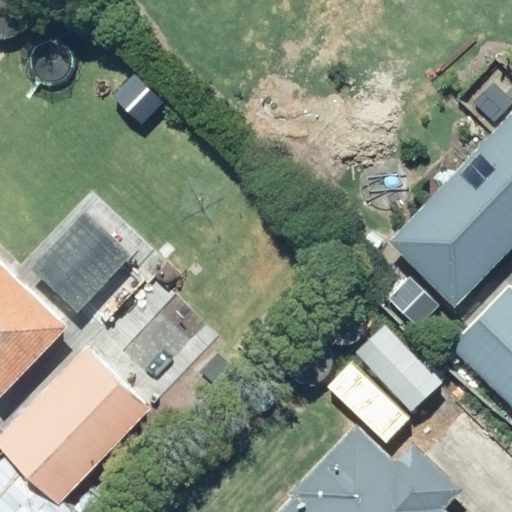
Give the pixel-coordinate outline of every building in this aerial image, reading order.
[(511,128),(401,240),(473,309),(511,267),(511,128)] [(251,226),(292,265),(314,242),(273,203),(251,226)] [(138,251),(85,205),(30,269),(83,315),(138,251)] [(0,380),(21,401),(89,328),(0,245),(0,380)] [(314,261),(296,280),(308,291),(326,273),(314,261)] [(410,299),(432,322),(452,304),(430,280),(410,299)] [(511,300),(463,352),(511,398),(511,300)] [(0,511),(90,511),(80,503),(165,409),(98,348),(10,445),(21,455),(0,478),(0,511)] [(227,404),(199,433),(220,454),(248,424),(227,404)] [(299,511),(463,511),(462,511),(479,493),(431,448),(415,464),(374,425),(303,500),(307,504),(299,511)]
